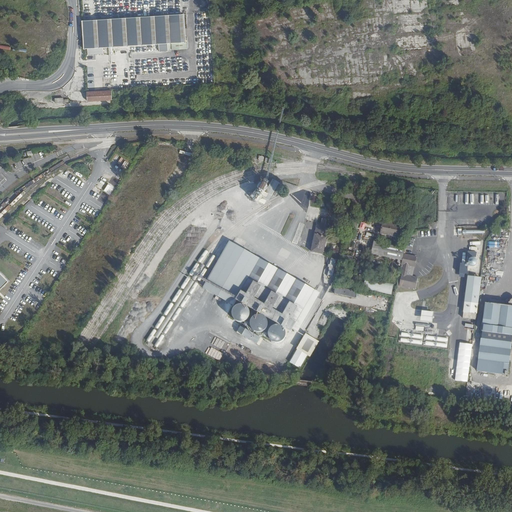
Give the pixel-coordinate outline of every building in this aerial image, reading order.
[(187,42),(183,14),(81,21),(84,49),(187,42)] [(112,100),(110,91),(86,93),(86,101),(112,100)] [(271,177),(260,197),(267,201),(278,182),(271,177)] [(317,223),(311,252),(322,254),(327,225),(317,223)] [(398,238),(400,226),(385,223),(382,235),(398,238)] [(315,291),(230,241),(201,289),(232,307),(239,298),(293,329),(315,291)] [(404,260),(406,248),(376,242),(373,254),(404,260)] [(416,257),(406,255),(399,286),(415,289),(418,278),(409,276),(411,266),(414,267),(416,257)] [(468,277),(481,278),(482,268),(470,266),(468,277)] [(434,269),(428,275),(433,279),(438,273),(434,269)] [(463,318),(475,320),(481,278),(468,277),(463,318)] [(392,295),(395,285),(366,279),(364,289),(392,295)] [(391,306),(393,299),(338,287),(336,295),(391,306)] [(315,291),(293,329),(298,331),(320,294),(315,291)] [(510,306),(486,303),(478,371),(507,375),(511,337),(511,299),(510,301),(509,303),(510,306)] [(235,307),(232,313),(234,320),(241,324),(247,321),(251,314),(249,308),(246,306),(240,305),(235,307)] [(432,322),(432,312),(420,312),(420,322),(432,322)] [(252,319),(250,325),(253,331),(258,334),(264,332),(268,329),(268,323),(267,319),(264,316),(257,315),(252,319)] [(387,335),(390,325),(391,320),(383,318),(382,323),(379,333),(387,335)] [(286,330),(283,326),(277,324),(271,327),(268,332),(269,339),(276,343),(282,342),(286,338),(286,330)] [(236,332),(257,345),(261,339),(239,326),(236,332)] [(304,336),(295,351),(296,352),(291,362),(301,367),(307,358),(310,359),(318,343),(304,336)] [(462,344),(458,378),(468,380),(472,345),(468,344),(462,344)] [(384,352),(379,390),(389,391),(394,353),(384,352)] [(458,378),(454,400),(465,401),(468,380),(458,378)] [(498,387),(480,385),(478,397),(496,400),(498,387)]
